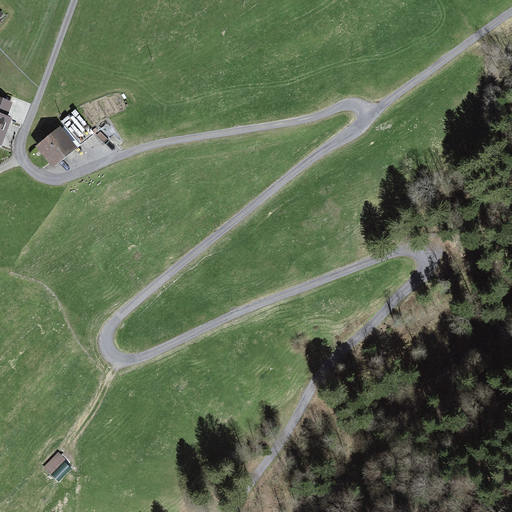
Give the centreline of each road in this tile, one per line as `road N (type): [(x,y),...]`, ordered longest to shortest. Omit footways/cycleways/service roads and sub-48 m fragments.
road 1 (residential): [(379,106),(243,208),(113,321),(112,354),(145,356),(400,247),(424,256),(419,283),(325,369),(236,511)]
road 2 (residential): [(73,0),(22,145),(22,159),(53,180),(157,143),(286,126),(363,98),(379,106)]
road 3 (residential): [(511,13),(379,106)]
